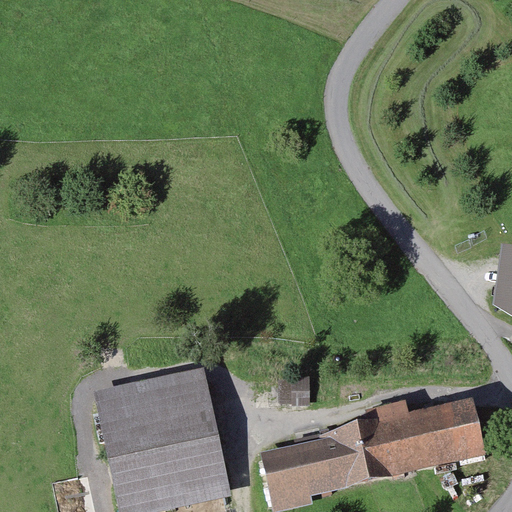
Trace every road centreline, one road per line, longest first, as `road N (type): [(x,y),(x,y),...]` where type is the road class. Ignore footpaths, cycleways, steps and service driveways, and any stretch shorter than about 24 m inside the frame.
road 1 (track): [(97,511),(82,406),(99,383),(199,364),(218,369),(240,435),(511,384)]
road 2 (residential): [(398,0),(349,57),(334,106),(350,157),(511,377)]
